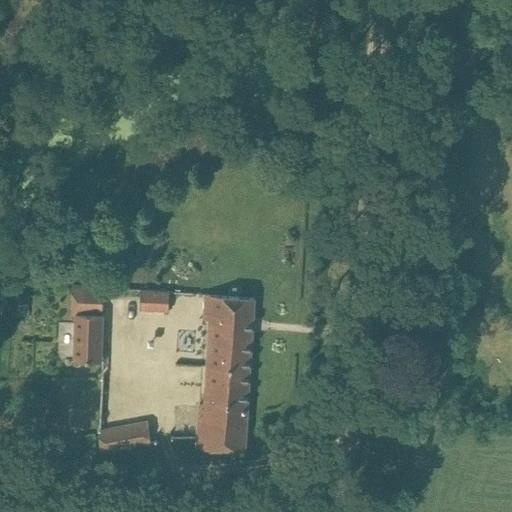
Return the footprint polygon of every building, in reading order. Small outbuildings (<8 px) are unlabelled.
[(104,285),(73,284),(72,316),(75,316),(73,359),(102,360),(104,285)] [(139,312),(168,314),(169,294),(141,292),(139,312)] [(254,298),(206,295),(205,317),(209,317),(206,370),(250,373),(254,298)] [(250,373),(206,370),(203,405),(199,405),(197,445),(245,448),(250,373)] [(151,443),(148,423),(147,421),(98,429),(102,452),(151,443)]
